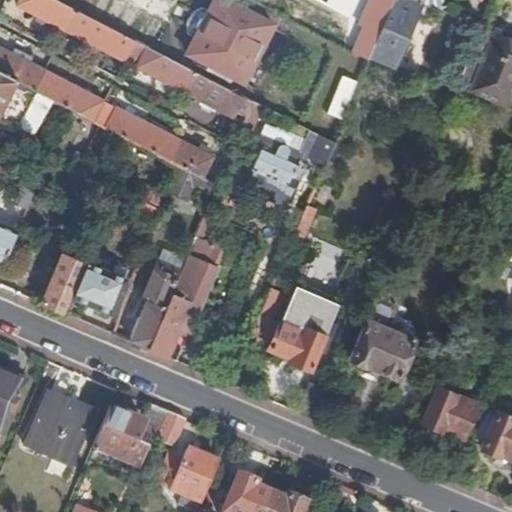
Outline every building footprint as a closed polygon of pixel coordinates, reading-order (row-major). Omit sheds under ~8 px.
[(76,9),(57,0),(20,0),(18,5),(66,31),(76,9)] [(273,24),(226,0),(213,0),(186,52),(243,82),(273,24)] [(368,59),(368,58),(393,0),(370,0),(359,26),(363,29),(353,51),(360,55),(368,59)] [(393,0),(368,58),(396,69),(418,16),(407,12),(412,0),(393,0)] [(412,0),(407,12),(418,16),(424,2),(419,0),(412,0)] [(76,9),(66,31),(124,61),(135,40),(76,9)] [(475,42),(453,94),(470,101),(474,90),(503,102),(511,81),(511,38),(498,32),(491,49),(475,42)] [(0,46),(0,72),(16,81),(35,91),(45,70),(30,62),(32,57),(17,49),(14,54),(0,46)] [(194,71),(147,46),(136,67),(183,92),(194,71)] [(332,143),(368,59),(360,55),(324,139),(332,143)] [(93,94),(45,70),(35,91),(83,115),(93,94)] [(233,111),(241,96),(194,71),(183,92),(231,116),(233,111)] [(0,72),(0,111),(16,81),(0,72)] [(245,115),(251,101),(241,96),(233,111),(245,115)] [(180,140),(105,100),(94,121),(170,161),(180,140)] [(250,131),(260,106),(251,101),(245,115),(240,127),(250,131)] [(287,184),(290,176),(297,159),(300,151),(259,135),(255,145),(261,147),(252,169),(287,184)] [(322,165),(332,143),(324,139),(316,135),(307,157),(322,165)] [(179,165),(202,177),(213,157),(180,140),(170,161),(179,165)] [(297,159),(290,176),(297,179),(304,162),(297,159)] [(192,186),(212,195),(217,184),(202,177),(179,165),(169,189),(186,197),(192,186)] [(304,206),(295,227),(306,232),(314,211),(304,206)] [(0,263),(3,264),(17,233),(0,225),(0,263)] [(213,265),(225,239),(199,227),(187,253),(213,265)] [(42,305),(65,314),(71,298),(85,266),(62,257),(42,305)] [(85,266),(71,298),(112,316),(121,294),(119,293),(125,280),(87,263),(85,266)] [(148,350),(161,319),(179,275),(156,265),(141,300),(147,303),(130,342),(148,350)] [(269,290),(250,337),(270,346),(269,350),(289,359),(289,361),(311,370),(338,306),(296,287),(279,325),(269,321),(280,295),(269,290)] [(398,334),(387,330),(394,312),(392,306),(380,301),(375,304),(351,359),(397,378),(400,371),(404,370),(407,364),(405,360),(413,341),(407,339),(406,335),(401,333),(398,334)] [(148,350),(167,358),(180,327),(161,319),(148,350)] [(26,383),(0,372),(0,432),(4,434),(26,383)] [(297,413),(315,421),(328,391),(309,383),(297,413)] [(463,438),(477,406),(437,389),(423,424),(440,431),(442,429),(463,438)] [(67,401),(49,393),(27,445),(74,465),(93,418),(66,406),(67,401)] [(145,423),(110,409),(93,449),(138,468),(147,447),(153,449),(157,439),(169,412),(153,405),(145,423)] [(487,410),(473,445),(499,457),(501,455),(511,459),(511,415),(509,419),(487,410)] [(186,419),(169,412),(157,439),(174,447),(186,419)] [(218,461),(221,455),(197,444),(194,451),(218,461)] [(218,461),(194,451),(187,448),(183,456),(168,450),(156,480),(171,486),(170,488),(182,493),(201,501),(218,461)] [(221,511),(262,511),(270,494),(255,487),(257,481),(238,474),(221,511)] [(201,501),(182,493),(178,504),(196,511),(201,501)] [(270,494),(262,511),(301,511),(305,502),(286,495),(284,499),(270,494)]
